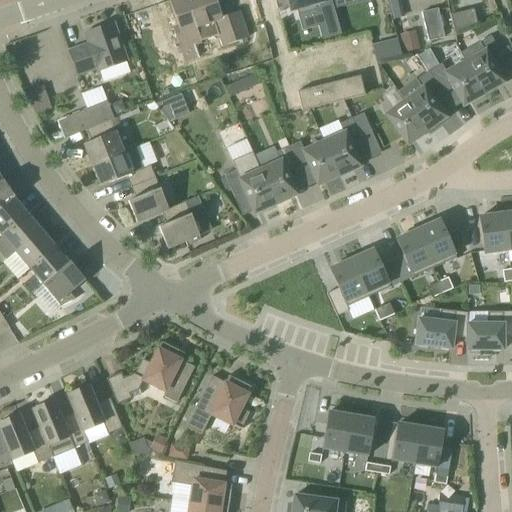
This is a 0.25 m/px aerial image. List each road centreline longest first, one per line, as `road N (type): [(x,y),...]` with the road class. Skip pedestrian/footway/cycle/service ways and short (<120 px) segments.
road 1 (residential): [(511,128),(428,182),(162,298)]
road 2 (residential): [(162,298),(98,241),(44,176),(0,101)]
road 3 (residential): [(489,393),(414,388),(296,364)]
road 4 (residential): [(162,298),(0,379)]
road 5 (residential): [(262,511),(296,364)]
road 6 (residential): [(296,364),(162,298)]
